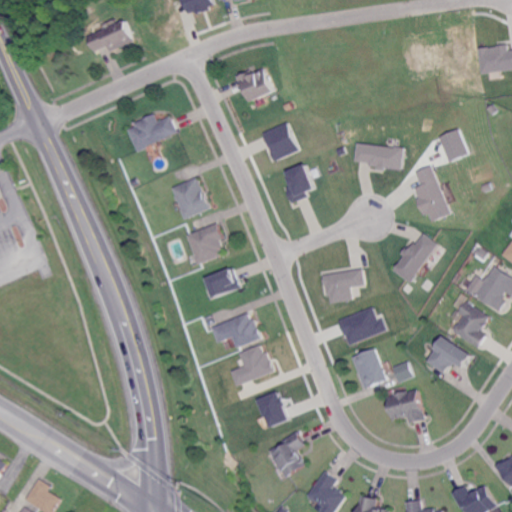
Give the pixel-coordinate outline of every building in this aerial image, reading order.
[(192,11),(187,0),(217,0),(218,3),(212,5),(213,8),(198,13),(198,10),(192,11)] [(114,52),(112,47),(99,52),(92,37),(128,21),(137,42),(114,52)] [(511,67),(483,72),(478,45),(508,42),(509,49),(511,48),(511,67)] [(277,92),(254,102),(248,91),(245,92),(239,76),(250,72),(251,75),(267,68),(277,92)] [(493,116),(488,110),(494,105),(499,111),(493,116)] [(160,123),(173,117),(180,132),(148,147),(149,148),(140,152),(130,130),(138,127),(137,124),(157,115),(160,123)] [(287,121),(263,131),(276,160),(300,148),(287,121)] [(450,161),(440,136),(459,127),(470,151),(450,161)] [(356,160),(359,140),(407,147),(402,169),(356,160)] [(316,187),(306,162),(287,171),(292,185),(283,189),(292,204),(316,187)] [(435,163),(454,211),(435,219),(432,212),(429,213),(428,211),(426,213),(419,196),(421,196),(418,187),(423,185),(417,171),(435,163)] [(205,194),(207,194),(213,209),(187,220),(183,210),(184,210),(181,203),(180,202),(179,202),(177,198),(178,198),(178,196),(175,189),(199,179),(205,194)] [(485,190),(482,184),(491,180),(493,186),(485,190)] [(226,239),(223,241),(226,250),(223,251),(225,256),(202,265),(201,262),(199,263),(198,259),(199,258),(190,236),(217,225),(220,224),(226,239)] [(412,281),(395,268),(424,230),(441,243),(412,281)] [(511,274),(511,293),(509,292),(508,295),(509,296),(507,299),(510,301),(503,312),(479,295),(488,282),(487,282),(491,276),(492,277),(499,266),(511,274)] [(242,287),(234,267),(207,276),(215,297),(242,287)] [(367,284),(363,267),(323,274),(328,294),(333,294),(333,301),(355,298),(352,286),(367,284)] [(488,331),(486,330),(485,331),(492,336),(484,348),(459,331),(460,330),(459,327),(461,325),(464,324),(469,316),(465,313),(472,302),(495,318),(492,322),(493,323),(488,331)] [(388,328),(384,318),(380,319),(374,305),(338,320),(352,344),(388,328)] [(254,321),(257,319),(265,339),(241,349),(237,338),(222,344),(216,328),(251,314),(254,321)] [(469,367),(460,361),(456,367),(454,366),(449,374),(432,362),(450,336),(478,355),(469,367)] [(239,385),(234,368),(247,364),(242,353),(265,343),(278,369),(239,385)] [(394,362),(390,350),(398,347),(402,359),(394,362)] [(369,389),(356,358),(378,349),(390,380),(369,389)] [(401,380),(393,365),(410,360),(416,374),(401,380)] [(428,410),(430,420),(414,425),(412,417),(398,421),(392,398),(399,396),(399,395),(412,391),(413,392),(422,390),(428,410)] [(271,425),(259,397),(280,391),(290,418),(271,425)] [(291,478),(273,452),(301,432),(310,445),(301,452),(311,465),(291,478)] [(1,480),(0,479),(0,457),(1,458),(2,458),(11,464),(1,480)] [(511,480),(500,467),(507,461),(509,463),(511,460),(511,480)] [(338,488),(339,487),(346,492),(346,493),(352,497),(340,511),(324,511),(328,506),(320,501),(317,501),(314,499),(313,496),(312,495),(330,471),(343,481),(338,488)] [(57,511),(47,511),(42,508),(32,502),(30,501),(40,485),(43,480),(52,485),(53,486),(55,488),(52,492),(65,501),(57,511)] [(502,507),(493,511),(468,511),(466,507),(465,508),(457,494),(471,486),(475,493),(490,485),(502,507)] [(394,511),(361,511),(366,495),(382,499),(380,507),(395,511),(394,511)] [(427,511),(440,509),(440,511),(448,511),(412,511),(411,503),(426,500),(427,511)]
